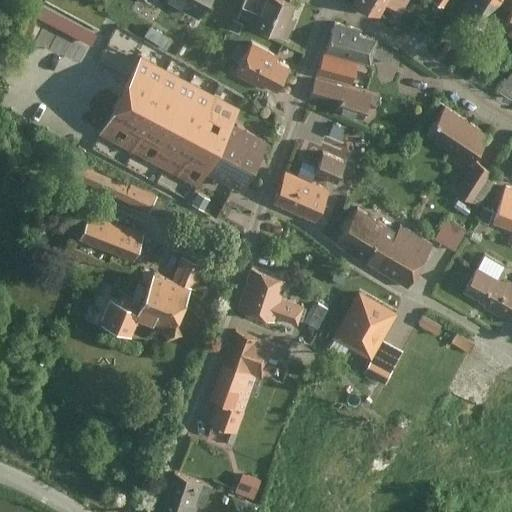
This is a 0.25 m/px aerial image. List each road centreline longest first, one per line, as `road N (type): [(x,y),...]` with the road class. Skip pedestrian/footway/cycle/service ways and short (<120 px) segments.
road 1 (residential): [(265,202),(511,350)]
road 2 (residential): [(393,442),(343,410),(311,351),(229,312)]
road 3 (residential): [(229,312),(151,511)]
road 4 (residential): [(332,3),(511,118)]
road 5 (residential): [(332,3),(265,202)]
